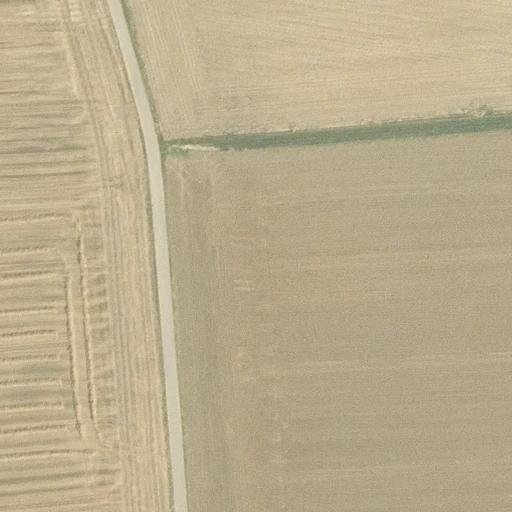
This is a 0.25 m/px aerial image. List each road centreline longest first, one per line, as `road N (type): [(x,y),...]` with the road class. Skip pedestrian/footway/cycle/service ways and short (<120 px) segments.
road 1 (track): [(179,511),(152,150),(111,0)]
road 2 (track): [(152,150),(511,126)]
